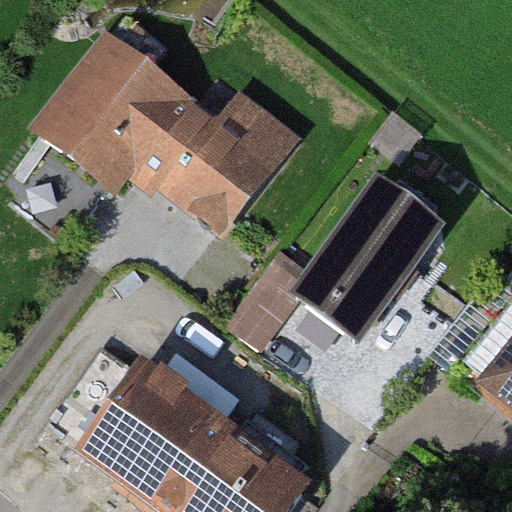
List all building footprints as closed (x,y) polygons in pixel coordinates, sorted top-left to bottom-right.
[(218,136),(107,51),(43,134),(114,188),(133,164),(222,232),(288,146),(240,109),(218,136)] [(305,291),(366,336),(440,237),(379,192),(305,291)] [(305,291),(273,268),(228,329),(259,352),(305,291)] [(511,313),(465,368),(511,407),(511,313)] [(234,447),(103,351),(45,429),(157,511),(294,511),(304,499),(294,491),(308,472),(248,428),(234,447)]
